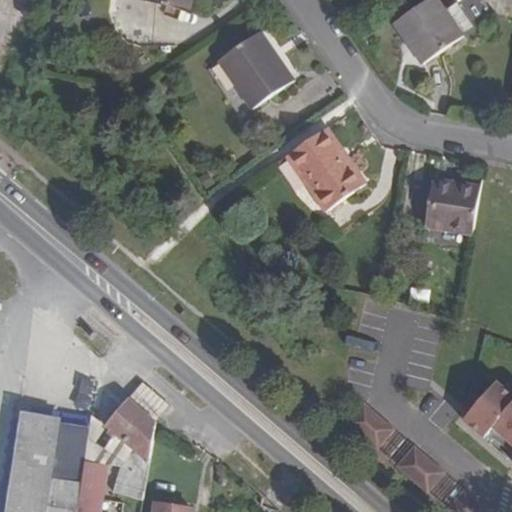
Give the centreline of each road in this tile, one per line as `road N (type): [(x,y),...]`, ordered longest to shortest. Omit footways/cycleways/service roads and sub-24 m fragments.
road 1 (primary): [(385,511),(115,276),(0,195)]
road 2 (primary): [(0,197),(56,261),(347,511)]
road 3 (residential): [(299,0),(396,135),(511,157)]
